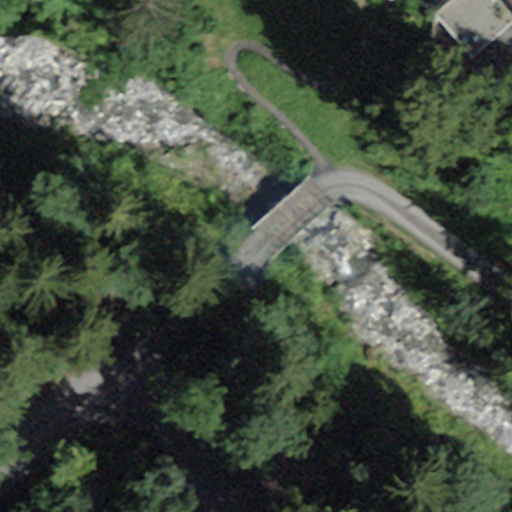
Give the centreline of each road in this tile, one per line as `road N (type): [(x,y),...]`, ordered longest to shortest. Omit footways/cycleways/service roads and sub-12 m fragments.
road 1 (residential): [(220,412),(214,273),(283,189)]
road 2 (residential): [(220,412),(111,421),(0,478)]
